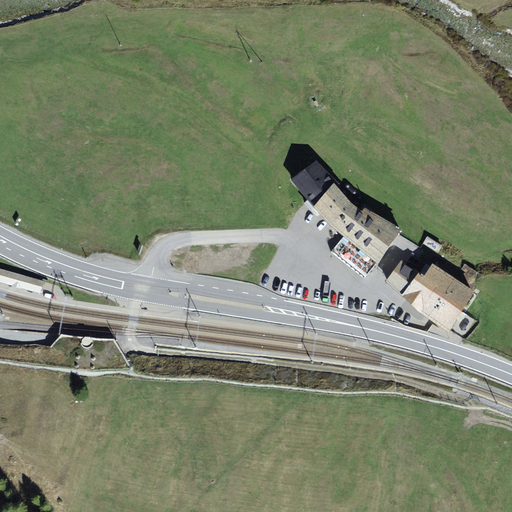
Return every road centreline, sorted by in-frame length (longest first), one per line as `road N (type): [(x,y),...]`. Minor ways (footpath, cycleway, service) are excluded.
road 1 (primary): [(511,375),(363,327),(92,277),(0,238)]
road 2 (track): [(472,407),(368,374),(137,348),(131,338)]
road 3 (track): [(0,323),(131,338)]
